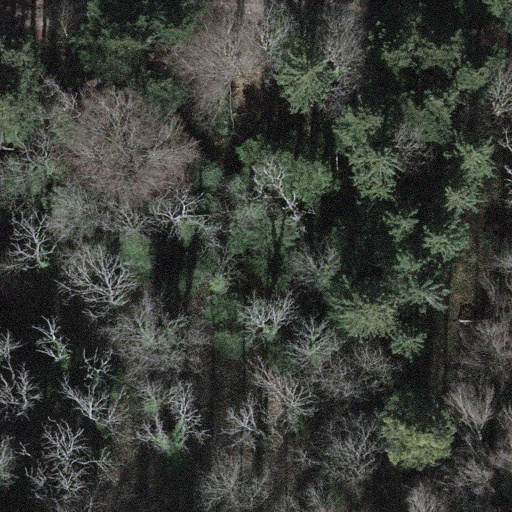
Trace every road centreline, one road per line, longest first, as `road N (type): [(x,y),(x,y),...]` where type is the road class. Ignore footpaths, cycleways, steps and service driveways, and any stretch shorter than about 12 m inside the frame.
road 1 (track): [(233,0),(511,45)]
road 2 (track): [(0,21),(132,0)]
